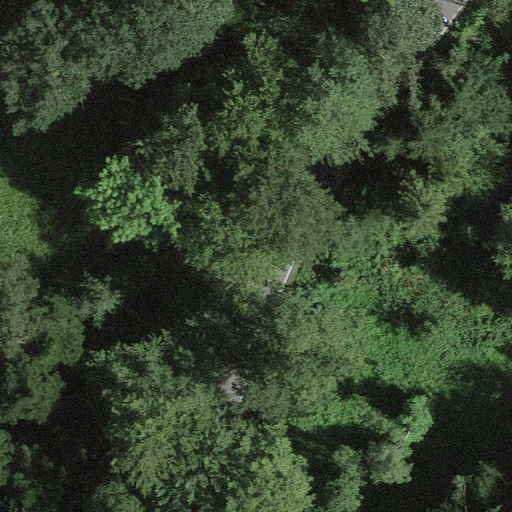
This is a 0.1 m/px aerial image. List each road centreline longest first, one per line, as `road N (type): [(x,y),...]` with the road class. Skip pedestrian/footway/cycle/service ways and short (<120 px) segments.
road 1 (unclassified): [(193,511),(211,426),(277,259),(441,0)]
road 2 (track): [(277,259),(74,0)]
